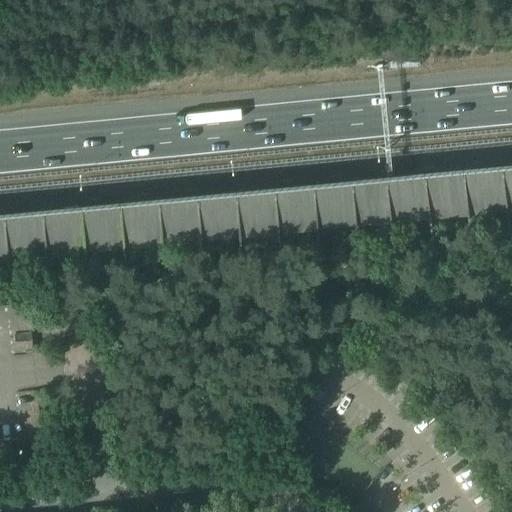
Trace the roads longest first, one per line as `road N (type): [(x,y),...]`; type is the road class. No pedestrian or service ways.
road 1 (motorway): [(0,220),(511,171)]
road 2 (motorway): [(511,103),(0,152)]
road 3 (residential): [(290,511),(275,491),(255,485),(6,511)]
